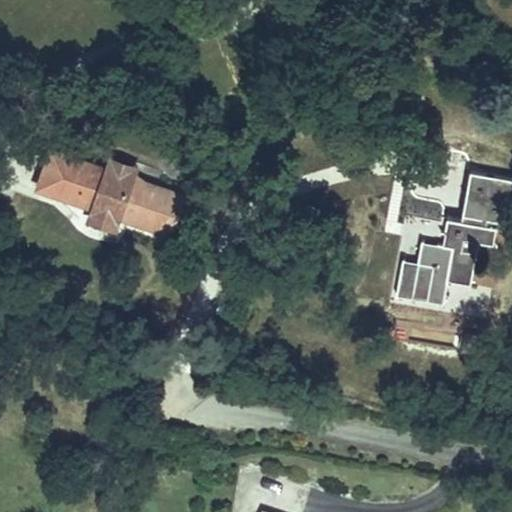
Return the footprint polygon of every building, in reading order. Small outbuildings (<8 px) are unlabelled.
[(74,152),(85,124),(62,114),(42,162),(98,186),(107,167),(74,152)] [(127,114),(120,128),(150,142),(157,128),(127,114)] [(116,137),(85,124),(74,152),(107,167),(98,186),(127,200),(129,196),(166,211),(183,204),(197,169),(159,153),(151,158),(145,155),(150,142),(120,128),(116,137)] [(388,259),(381,299),(435,310),(442,273),(459,276),(463,254),(480,257),(487,225),(510,229),(511,219),(511,181),(462,172),(453,218),(435,214),(429,244),(411,241),(407,263),(388,259)] [(127,200),(98,186),(93,198),(121,212),(127,200)]
